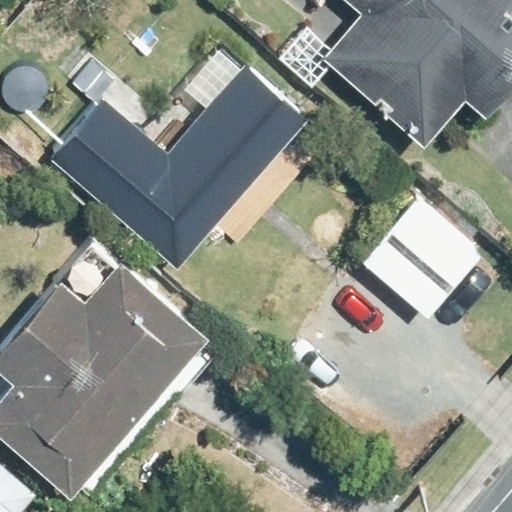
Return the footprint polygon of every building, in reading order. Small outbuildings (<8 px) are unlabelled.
[(334,52),(340,56),(351,65),(437,138),(478,88),(499,107),(511,91),(511,0),(365,0),(373,7),(337,49),(334,52)] [(334,52),(337,49),(307,25),(284,52),(319,81),(340,56),(334,52)] [(10,58),(2,70),(0,75),(0,76),(0,89),(0,91),(2,97),(5,101),(8,106),(12,109),(17,113),(22,115),(28,116),(33,116),(39,116),(44,114),(49,112),(53,109),(57,105),(61,100),(63,95),(65,90),(65,85),(65,79),(64,74),(62,68),(59,64),(56,60),(51,56),(47,53),(42,51),(36,50),(30,50),(25,51),(20,52),(15,55),(10,58)] [(111,92),(61,149),(190,261),(320,111),(254,53),(174,146),(111,92)] [(487,248),(424,194),(374,254),(436,308),(487,248)] [(27,373),(0,406),(0,411),(87,484),(91,478),(106,489),(226,344),(216,335),(227,322),(139,248),(101,293),(73,270),(4,353),(27,373)] [(0,511),(33,511),(37,508),(31,503),(44,489),(0,451),(0,511)]
